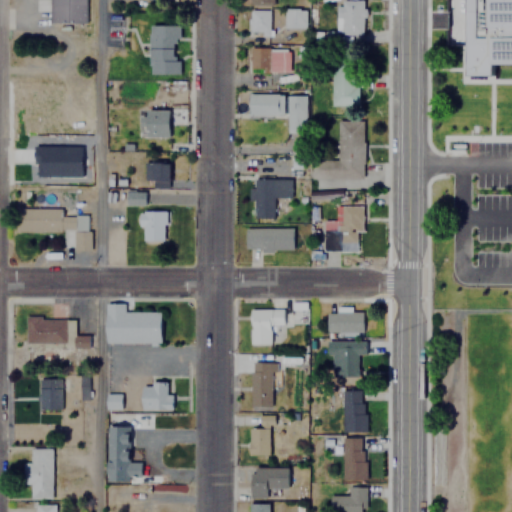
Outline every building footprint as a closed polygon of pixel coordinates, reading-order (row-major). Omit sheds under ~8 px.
[(49,0),(49,22),(84,22),(84,0),(49,0)] [(337,0),(337,34),(363,34),(363,0),(337,0)] [(472,45),(471,0),(456,0),(446,0),(446,45),(472,45)] [(480,0),(472,0),(472,74),(497,75),(497,63),(511,62),(511,0),(480,0)] [(304,8),(282,8),(282,27),(304,27),(304,8)] [(268,32),(268,9),(249,9),(249,32),(268,32)] [(178,73),(178,24),(148,24),(148,73),(178,73)] [(265,70),(265,46),(246,46),(246,70),(265,70)] [(268,48),(268,71),(288,71),(288,48),(268,48)] [(330,104),(356,104),(357,64),(331,64),(330,104)] [(282,92),(246,92),(246,115),(282,115),(282,92)] [(305,132),(305,93),(285,93),(285,132),(305,132)] [(168,136),(168,108),(144,108),(144,136),(168,136)] [(362,178),(362,120),(336,119),(336,159),(326,159),(326,178),(362,178)] [(35,175),(82,176),(83,145),(36,145),(35,175)] [(168,161),(142,161),(142,188),(168,188),(168,161)] [(290,178),(252,178),(252,217),(273,217),(273,197),(290,197),(290,178)] [(322,250),(359,250),(359,205),(334,205),(334,220),(322,220),(322,250)] [(60,207),(17,208),(17,231),(72,230),(72,249),(88,249),(88,215),(60,215),(60,207)] [(164,240),(164,210),(139,210),(139,240),(164,240)] [(292,250),(292,227),(243,227),(243,250),(292,250)] [(123,311),(123,303),(104,303),(104,343),(159,343),(159,311),(123,311)] [(269,343),(269,323),(281,323),(281,309),(248,309),(248,343),(269,343)] [(326,311),(326,332),(361,332),(361,311),(326,311)] [(73,318),(24,317),(24,342),(73,343),(73,345),(86,346),(86,336),(73,336),(73,318)] [(364,340),(326,340),(326,353),(331,353),(331,376),(357,376),(357,354),(364,354),(364,340)] [(249,405),(271,405),(271,361),(249,361),(249,405)] [(89,374),(80,374),(80,399),(89,399),(89,374)] [(60,409),(60,379),(38,379),(38,409),(60,409)] [(171,409),(171,393),(166,393),(166,382),(140,382),(140,409),(171,409)] [(364,431),(364,389),(341,389),(341,431),(364,431)] [(106,409),(122,409),(122,393),(106,393),(106,409)] [(139,460),(128,460),(129,426),(106,425),(105,480),(139,480),(139,460)] [(247,426),(247,454),(268,454),(268,426),(247,426)] [(364,479),(364,437),(341,437),(341,479),(364,479)] [(51,498),(51,447),(29,447),(29,498),(51,498)] [(249,495),(265,495),(265,469),(249,469),(249,495)] [(329,511),(364,511),(364,486),(345,486),(345,495),(329,495),(329,511)] [(34,511),(54,511),(54,503),(34,503),(34,511)] [(246,511),(268,511),(268,503),(246,503),(246,511)]
